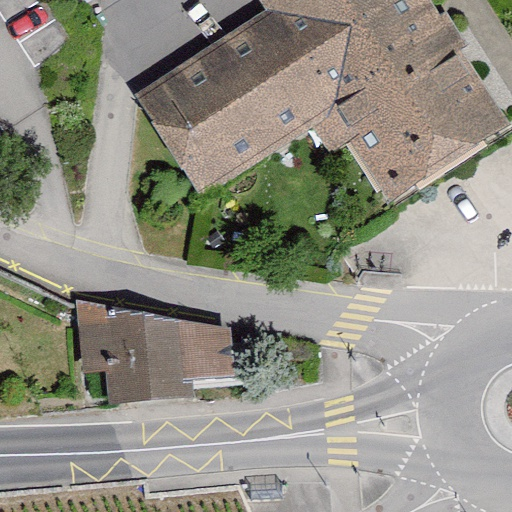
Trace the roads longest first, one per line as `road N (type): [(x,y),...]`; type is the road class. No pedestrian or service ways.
road 1 (unclassified): [(474,347),(356,316),(98,279),(0,237)]
road 2 (tertiary): [(0,459),(446,418)]
